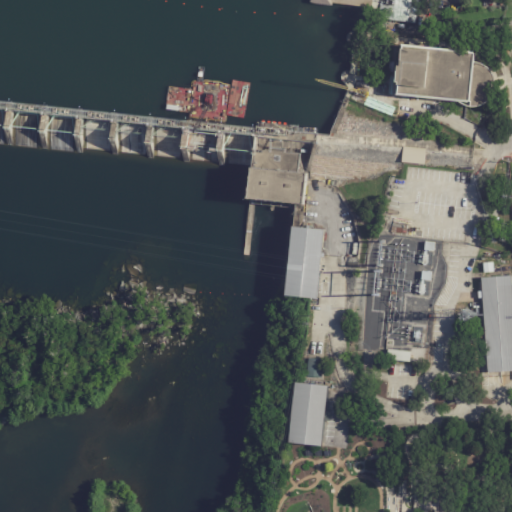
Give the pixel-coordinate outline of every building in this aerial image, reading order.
[(317,0),(317,3),(383,12),(382,20),(415,24),(418,0),(317,0)] [(407,48),(403,94),(471,102),(476,54),(407,48)] [(426,150),(425,165),(402,162),(404,147),(426,149),(426,150)] [(306,173),(303,205),(246,199),(249,168),(306,173)] [(323,229),(320,255),(316,300),(282,296),(289,226),(323,229)] [(436,244),(435,252),(424,251),(425,243),(436,244)] [(494,272),(484,273),(483,263),(493,262),(494,272)] [(433,273),(432,282),(422,281),(423,272),(433,273)] [(511,290),(511,371),(488,374),(481,278),(511,275),(511,290)] [(411,356),(410,363),(387,360),(388,350),(411,352),(411,356)] [(323,360),(309,358),(306,376),(320,378),(323,360)] [(307,384),(328,386),(322,447),(288,444),(294,383),(307,384)]
